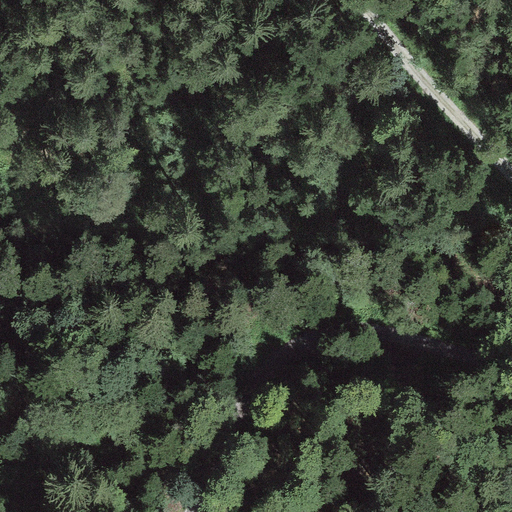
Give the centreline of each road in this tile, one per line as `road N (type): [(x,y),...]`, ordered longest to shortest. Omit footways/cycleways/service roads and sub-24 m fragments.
road 1 (track): [(511,368),(362,335),(299,348),(236,412),(187,511)]
road 2 (track): [(366,0),(471,98),(511,150)]
